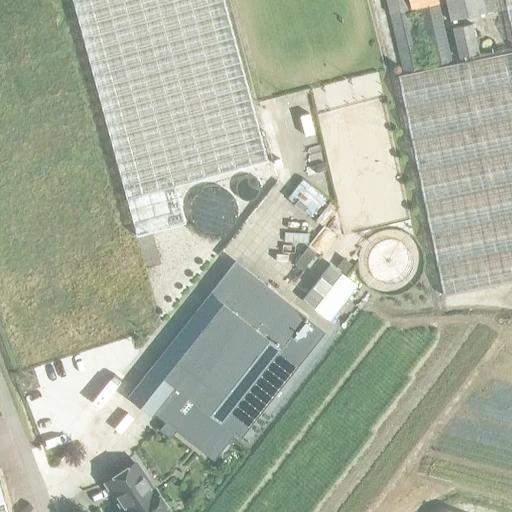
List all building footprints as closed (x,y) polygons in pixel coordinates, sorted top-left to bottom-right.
[(72,0),(136,236),(184,223),(174,186),(267,161),(223,0),(72,0)] [(511,0),(500,0),(511,55),(393,81),(440,297),(511,283),(511,0)] [(491,0),(445,0),(450,20),(494,10),(491,0)] [(472,24),(452,28),(458,58),(479,53),(472,24)] [(303,270),(316,254),(308,247),(295,263),(303,270)] [(222,424),(281,349),(306,317),(236,261),(128,397),(152,416),(156,412),(200,448),(220,423),(222,424)] [(329,320),(356,285),(330,264),(302,300),(329,320)] [(155,490),(154,492),(135,464),(107,482),(126,510),(123,511),(166,511),(169,511),(155,490)] [(0,511),(8,511),(0,482),(0,511)]
